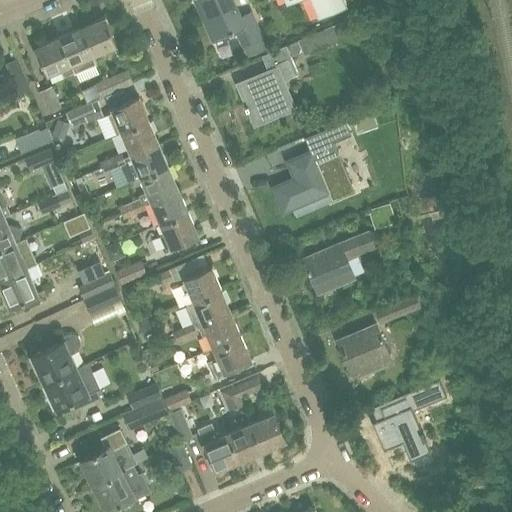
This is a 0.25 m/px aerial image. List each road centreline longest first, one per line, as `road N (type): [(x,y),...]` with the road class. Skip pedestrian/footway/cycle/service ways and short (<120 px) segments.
road 1 (residential): [(333,456),(141,0)]
road 2 (residential): [(208,511),(333,456)]
road 3 (residential): [(56,511),(0,396)]
